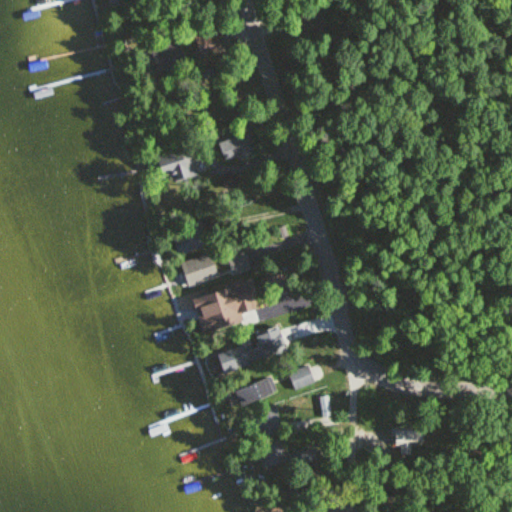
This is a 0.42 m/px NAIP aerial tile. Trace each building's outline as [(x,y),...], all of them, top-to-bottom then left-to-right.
[(298,12),(298,36),(325,36),(325,12),(298,12)] [(222,50),(215,31),(194,38),(200,56),(222,50)] [(147,54),(154,73),(186,61),(179,42),(147,54)] [(218,144),(224,164),(257,155),(251,135),(218,144)] [(174,173),(178,182),(190,176),(177,150),(151,162),(159,180),(174,173)] [(248,271),(243,254),(226,260),(232,276),(248,271)] [(212,279),(203,257),(180,266),(189,289),(212,279)] [(267,280),(273,298),(290,292),(284,274),(267,280)] [(255,311),(249,292),(230,298),(236,317),(255,311)] [(281,353),(294,347),(287,333),(274,340),(281,353)] [(248,366),(240,347),(214,358),(223,378),(248,366)] [(288,374),(294,392),(314,385),(309,367),(288,374)] [(272,398),(267,381),(235,391),(240,407),(272,398)] [(246,417),(248,436),(280,433),(278,414),(246,417)] [(258,448),(261,469),(287,464),(283,444),(258,448)]
